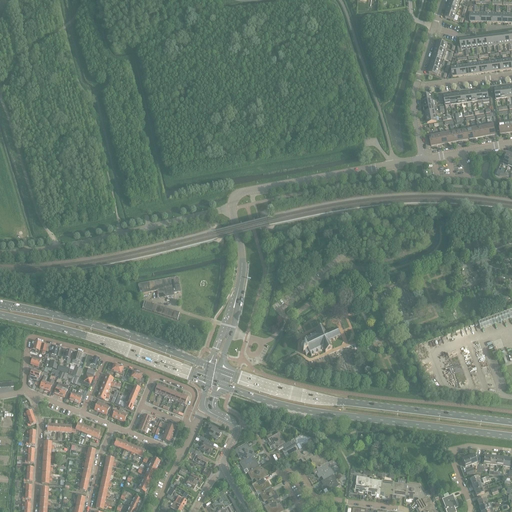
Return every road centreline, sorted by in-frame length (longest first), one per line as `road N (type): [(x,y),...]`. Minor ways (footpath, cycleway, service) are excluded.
road 1 (primary): [(217,384),(311,411),(511,436)]
road 2 (primary): [(511,421),(319,399),(220,370)]
road 3 (residential): [(0,253),(231,208)]
road 4 (primary): [(210,366),(82,320),(0,304)]
road 5 (primary): [(0,314),(207,381)]
road 6 (unclassified): [(394,164),(340,0)]
road 7 (tertiary): [(231,208),(249,191),(394,164)]
road 8 (unclassified): [(366,269),(354,270),(272,338),(231,332)]
road 9 (residential): [(25,391),(31,337),(106,357)]
road 10 (track): [(0,90),(38,44),(73,19),(82,0)]
road 11 (residential): [(470,511),(455,449),(511,451)]
road 12 (residential): [(34,511),(39,420),(31,393)]
